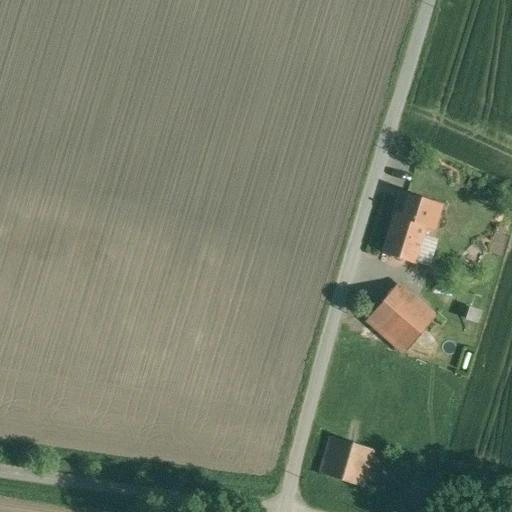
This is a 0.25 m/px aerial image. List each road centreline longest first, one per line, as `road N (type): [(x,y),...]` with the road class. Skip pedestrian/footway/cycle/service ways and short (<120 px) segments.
road 1 (unclassified): [(430,0),(328,327),(290,496)]
road 2 (unclassified): [(290,496),(0,454)]
